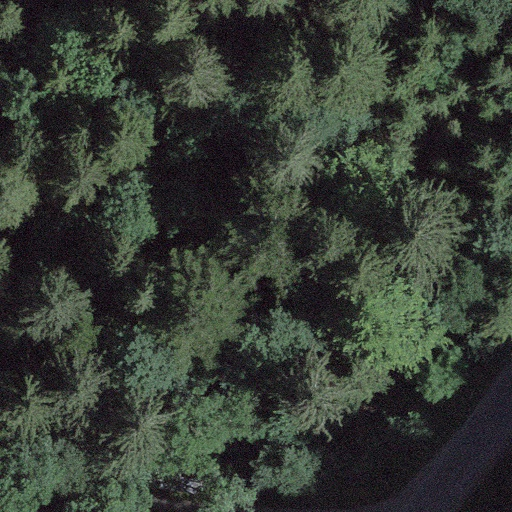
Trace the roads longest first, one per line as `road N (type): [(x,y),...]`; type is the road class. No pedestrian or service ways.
road 1 (track): [(0,505),(76,499),(193,511)]
road 2 (unclassified): [(511,392),(423,511)]
